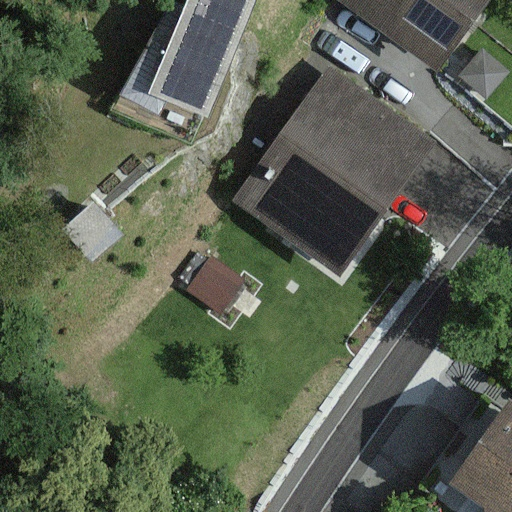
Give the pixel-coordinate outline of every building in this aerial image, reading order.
[(259,0),(189,0),(189,1),(185,0),(174,0),(123,98),(161,118),(169,103),(211,120),(259,0)] [(492,0),(338,0),(338,1),(440,74),(492,0)] [(511,74),(511,73),(483,49),(458,78),(488,103),(511,74)] [(437,143),(331,67),(234,201),(340,277),(437,143)] [(125,238),(94,203),(61,232),(93,267),(125,238)] [(247,283),(212,256),(208,261),(198,253),(161,301),(176,313),(191,294),(221,317),(247,283)] [(511,511),(511,401),(511,402),(451,486),(486,511),(511,511)]
